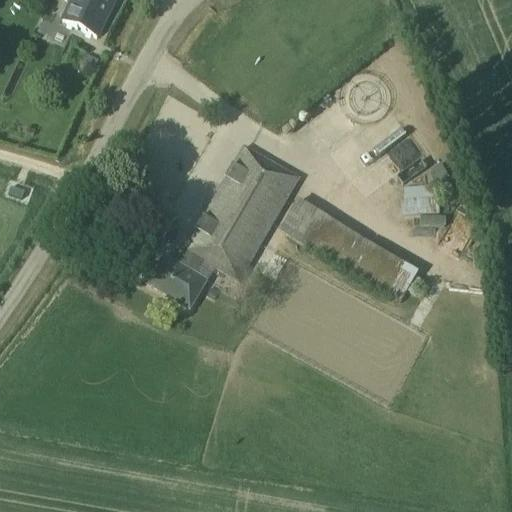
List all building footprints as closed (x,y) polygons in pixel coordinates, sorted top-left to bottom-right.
[(73,0),(62,24),(97,41),(116,0),(73,0)] [(381,171),(412,148),(405,139),(374,161),(381,171)] [(164,259),(148,286),(190,311),(206,284),(194,277),(202,262),(239,284),(298,181),(244,149),(184,251),(187,253),(179,268),(164,259)] [(8,197),(22,202),(24,194),(11,189),(8,197)] [(176,222),(132,193),(119,213),(163,242),(176,222)] [(438,199),(401,202),(402,219),(439,216),(438,199)] [(279,231),(358,282),(377,251),(297,202),(279,231)]
